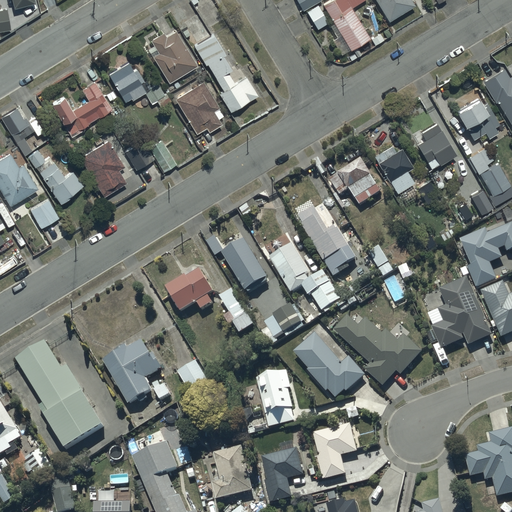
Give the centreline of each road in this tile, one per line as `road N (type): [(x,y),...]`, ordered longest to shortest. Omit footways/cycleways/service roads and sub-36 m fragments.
road 1 (residential): [(0,315),(323,116)]
road 2 (residential): [(323,116),(511,2)]
road 3 (residential): [(0,79),(128,0)]
road 4 (residential): [(250,0),(323,116)]
